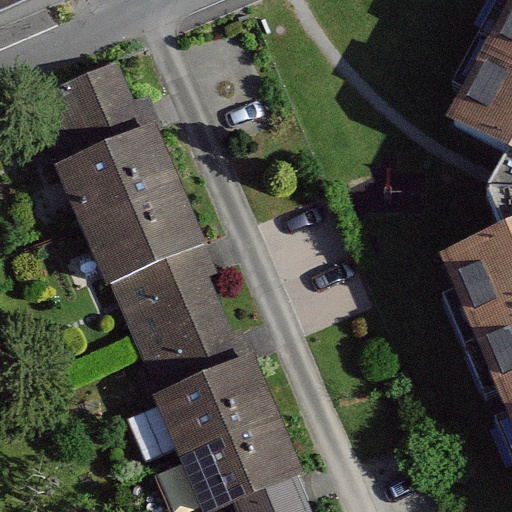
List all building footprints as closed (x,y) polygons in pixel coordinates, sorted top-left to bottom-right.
[(511,1),(448,129),(505,158),(511,161),(511,1)] [(116,74),(47,103),(76,171),(145,142),(116,74)] [(162,135),(145,142),(76,171),(63,177),(89,238),(188,196),(162,135)] [(511,161),(505,158),(497,175),(493,183),(491,187),(487,196),(505,239),(511,236),(511,161)] [(188,196),(89,238),(117,302),(147,289),(198,268),(216,260),(188,196)] [(511,399),(511,236),(505,239),(441,266),(500,404),(511,399)] [(219,318),(198,268),(147,289),(169,340),(219,318)] [(169,340),(189,388),(240,367),(219,318),(169,340)] [(256,360),(240,367),(189,388),(154,404),(160,417),(133,428),(151,470),(175,460),(179,470),(284,426),(256,360)] [(511,399),(500,404),(511,432),(511,399)] [(309,484),(284,426),(179,470),(182,477),(163,485),(174,511),(242,511),(298,489),(309,484)] [(307,511),(298,489),(242,511),(307,511)]
